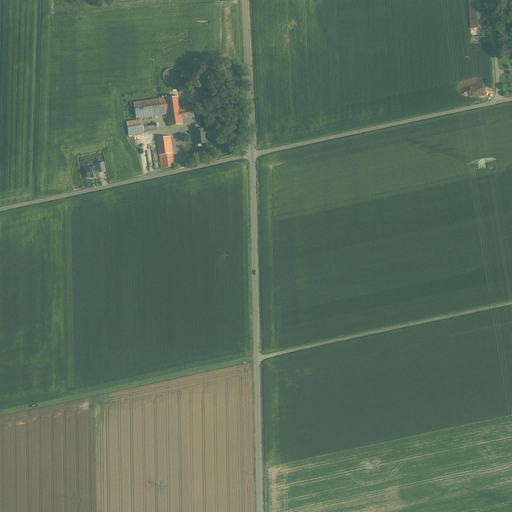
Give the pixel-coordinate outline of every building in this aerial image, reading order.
[(483,0),(468,0),(470,28),(485,28),(483,0)] [(189,67),(180,68),(182,78),(191,76),(189,67)] [(172,70),(170,70),(168,70),(166,71),(165,72),(164,74),(163,76),(164,79),(165,81),(167,82),(169,83),(170,83),(173,83),(174,82),(176,80),(177,78),(177,77),(177,74),(176,73),(174,71),(172,70)] [(178,97),(133,103),(136,119),(167,114),(169,126),(195,123),(195,120),(193,106),(180,108),(178,97)] [(195,120),(195,123),(196,130),(195,130),(197,144),(207,143),(206,136),(212,135),(211,129),(205,129),(201,129),(199,119),(195,120)] [(141,120),(126,122),(128,136),(157,131),(156,125),(142,127),(141,120)] [(170,136),(157,138),(161,168),(174,167),(172,153),(170,136)] [(96,167),(85,169),(87,178),(91,177),(91,178),(95,177),(95,176),(98,176),(96,167)]
